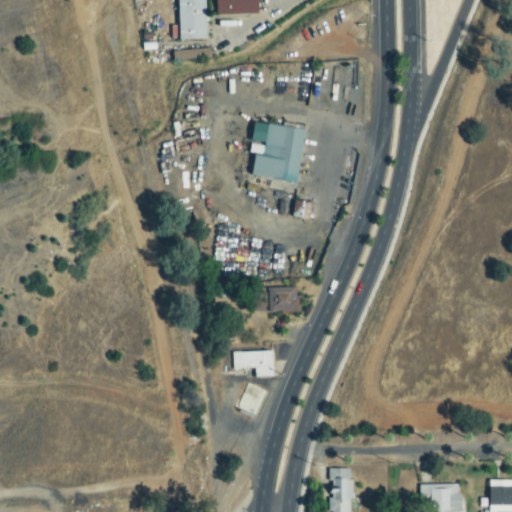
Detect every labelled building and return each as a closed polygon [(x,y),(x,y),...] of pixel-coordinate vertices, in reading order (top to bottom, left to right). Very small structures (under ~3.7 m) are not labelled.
[(203,0),(176,0),(177,42),(205,41),(203,0)] [(214,0),(215,16),(257,16),(256,0),(214,0)] [(209,50),(171,51),(172,62),(209,61),(209,50)] [(302,131),(252,124),(249,142),(263,144),(261,158),(252,157),(249,177),(295,184),(302,131)] [(309,204),(293,202),(290,218),(307,221),(309,204)] [(293,275),(296,262),(284,260),(282,273),(293,275)] [(296,289),(266,289),(266,313),(297,313),(296,289)] [(265,294),(247,295),(248,312),(266,311),(265,294)] [(253,370),(253,377),(271,377),(271,352),(231,352),(231,370),(253,370)] [(349,511),(349,469),(328,470),(328,511),(349,511)] [(511,511),(511,481),(509,481),(509,486),(500,486),(501,481),(487,481),(486,511),(511,511)] [(418,485),(418,501),(429,501),(429,511),(455,511),(458,511),(458,485),(418,485)]
